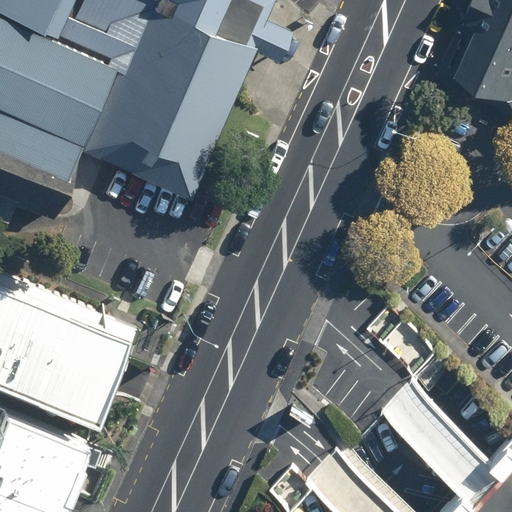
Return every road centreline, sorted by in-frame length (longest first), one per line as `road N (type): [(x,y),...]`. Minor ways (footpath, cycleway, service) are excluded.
road 1 (tertiary): [(419,0),(188,511)]
road 2 (tertiary): [(147,511),(368,0)]
